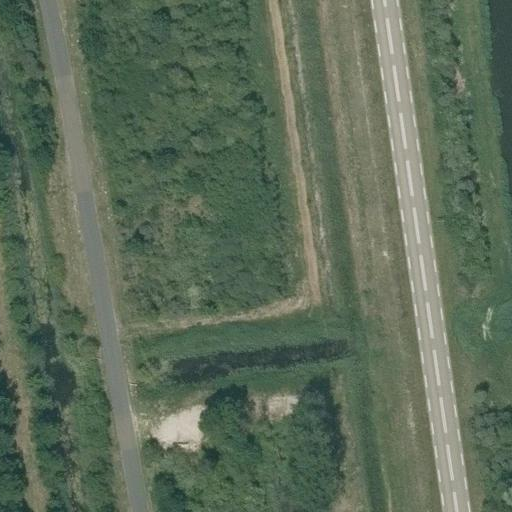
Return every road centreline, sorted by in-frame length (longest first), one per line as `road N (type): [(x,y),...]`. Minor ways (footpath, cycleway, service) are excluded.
road 1 (unclassified): [(138,511),(46,0)]
road 2 (primary): [(448,511),(388,0)]
